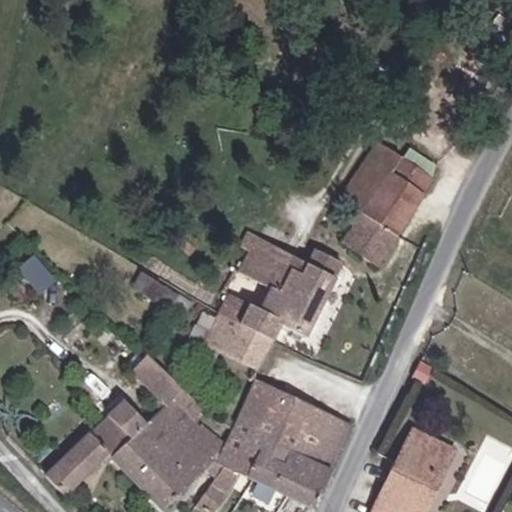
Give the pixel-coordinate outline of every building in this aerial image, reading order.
[(333,190),(353,203),(334,233),(368,256),(425,169),(371,133),(333,190)] [(262,233),(220,318),(257,333),(266,315),(300,332),(337,252),(314,239),(304,256),(262,233)] [(29,254),(16,268),(40,290),(53,276),(29,254)] [(143,271),(134,285),(171,307),(180,293),(143,271)] [(257,333),(220,318),(203,311),(190,335),(244,361),(257,333)] [(69,424),(24,466),(49,495),(94,451),(123,423),(146,448),(184,407),(124,347),(109,363),(145,397),(130,414),(105,390),(88,406),(91,411),(73,429),(69,424)] [(339,418),(245,372),(238,387),(213,435),(217,440),(203,471),(185,498),(199,509),(232,463),(305,501),(339,418)] [(213,435),(238,387),(219,378),(196,419),(213,435)] [(196,419),(184,407),(146,448),(123,423),(94,451),(147,503),(195,462),(203,471),(217,440),(213,435),(196,419)] [(351,511),(407,511),(442,442),(400,418),(351,511)] [(444,507),(472,455),(460,448),(432,500),(444,507)]
